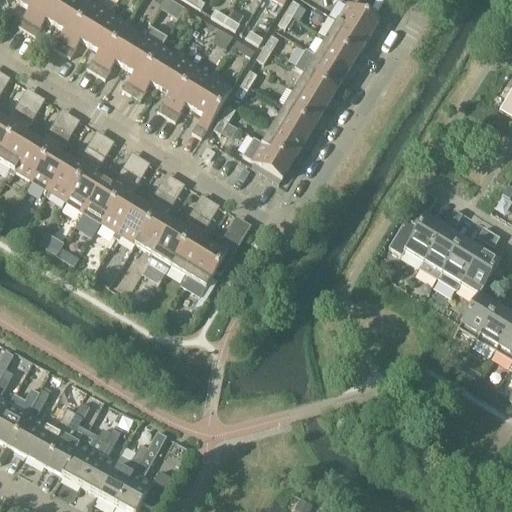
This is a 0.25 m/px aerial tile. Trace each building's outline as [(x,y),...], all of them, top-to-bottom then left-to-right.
[(14,0),(16,4),(19,6),(18,7),(28,12),(24,19),(23,19),(16,29),(26,35),(46,0),(14,0)] [(44,22),(54,28),(70,0),(46,0),(26,35),(35,40),(41,30),(40,29),(44,22)] [(70,0),(54,28),(63,34),(59,41),(58,40),(51,50),(60,56),(91,6),(81,0),(70,0)] [(204,7),(192,0),(191,0),(187,6),(200,13),(204,7)] [(268,0),(282,9),(287,0),(268,0)] [(292,5),(285,17),(291,21),(299,9),(292,5)] [(106,15),(91,6),(60,56),(70,62),(76,51),(75,51),(79,44),(89,49),(111,13),(108,11),(106,15)] [(347,6),(336,24),(367,43),(378,25),(347,6)] [(114,14),(111,13),(89,49),(98,55),(93,62),(92,61),(86,72),(95,77),(126,27),(111,18),(114,14)] [(222,27),(226,20),(214,13),(210,20),(222,27)] [(284,33),(291,21),(285,17),(277,29),(284,33)] [(239,28),(226,20),(222,27),(234,35),(239,28)] [(336,24),(325,41),(356,60),(367,43),(336,24)] [(141,36),(126,27),(95,77),(104,83),(111,73),(110,72),(114,65),(124,71),(146,34),(143,33),(141,36)] [(149,36),(146,34),(124,71),(133,77),(129,84),(128,83),(121,93),(131,99),(161,49),(146,40),(149,36)] [(258,49),(262,42),(250,35),(245,41),(258,49)] [(271,39),(263,52),(270,56),(278,44),(271,39)] [(346,78),(356,60),(325,41),(315,59),(346,78)] [(176,58),(161,49),(131,99),(140,105),(146,94),(145,94),(149,87),(159,92),(181,56),(178,54),(176,58)] [(263,68),(270,56),(263,52),(256,64),(263,68)] [(156,115),(165,120),(196,70),(181,61),(184,57),(181,56),(159,92),(168,98),(163,105),(162,104),(156,115)] [(315,59),(304,76),(335,95),(346,78),(315,59)] [(211,79),(196,70),(165,120),(174,126),(181,116),(180,115),(184,108),(193,114),(216,77),(213,75),(211,79)] [(249,75),(242,87),(249,91),(256,79),(249,75)] [(324,113),(335,95),(304,76),(293,94),(324,113)] [(201,142),(231,92),(216,82),(218,79),(216,77),(193,114),(203,119),(198,126),(197,126),(191,136),(201,142)] [(241,103),(249,91),(242,87),(234,99),(241,103)] [(293,94),(282,112),(314,131),(324,113),(293,94)] [(0,154),(26,112),(17,107),(10,117),(11,118),(7,125),(0,120),(0,154)] [(228,110),(220,122),(227,126),(235,114),(228,110)] [(35,118),(26,112),(0,154),(0,165),(10,172),(8,176),(10,177),(33,140),(24,135),(28,128),(29,128),(35,118)] [(282,112),(272,129),(303,148),(314,131),(282,112)] [(220,138),(227,126),(220,122),(213,134),(220,138)] [(15,175),(30,184),(61,134),(52,128),(45,138),(46,139),(42,146),(33,140),(10,177),(13,179),(15,175)] [(292,165),(303,148),(272,129),(261,146),(292,165)] [(70,139),(61,134),(30,184),(45,193),(42,197),(45,198),(67,162),(58,156),(63,149),(64,150),(70,139)] [(261,146),(250,164),(281,183),(292,165),(261,146)] [(77,167),(67,162),(45,198),(48,200),(50,196),(65,205),(96,155),(86,149),(80,160),(81,160),(77,167)] [(105,161),(96,155),(65,205),(80,214),(78,218),(80,220),(103,183),(93,177),(97,170),(98,171),(105,161)] [(85,218),(100,227),(131,177),(122,171),(115,181),(116,182),(112,189),(103,183),(80,220),(83,221),(85,218)] [(140,182),(131,177),(100,227),(115,236),(113,240),(115,241),(138,205),(128,199),(133,192),(134,193),(140,182)] [(120,239),(135,248),(166,198),(156,192),(150,203),(151,203),(147,210),(138,205),(115,241),(118,243),(120,239)] [(429,214),(436,203),(427,197),(420,208),(429,214)] [(147,261),(150,263),(172,226),(163,220),(168,213),(169,214),(175,203),(166,198),(135,248),(150,257),(147,261)] [(455,229),(462,218),(454,213),(447,224),(455,229)] [(155,260),(170,269),(201,219),(191,214),(185,224),(186,225),(182,232),(172,226),(150,263),(152,264),(155,260)] [(388,251),(391,253),(401,259),(405,254),(422,265),(443,231),(416,214),(410,224),(406,222),(388,251)] [(182,282),(185,284),(207,247),(198,242),(202,235),(203,235),(210,225),(201,219),(170,269),(185,278),(182,282)] [(418,272),(436,283),(462,242),(443,231),(422,265),(418,272)] [(476,242),(484,247),(491,236),(483,231),(476,242)] [(216,253),(207,247),(185,284),(187,285),(190,281),(205,291),(236,241),(226,235),(220,245),(221,246),(216,253)] [(492,252),(499,241),(491,236),(484,247),(492,252)] [(462,242),(436,283),(455,295),(459,287),(480,253),(462,242)] [(482,293),(492,276),(499,265),(480,253),(459,287),(478,298),(482,293)] [(501,281),(504,277),(508,270),(499,265),(492,276),(501,281)] [(500,304),(482,293),(478,298),(457,332),(476,343),(500,304)] [(495,355),(511,325),(511,311),(500,304),(476,343),(495,355)] [(511,325),(495,355),(511,365),(511,325)] [(13,380),(4,375),(0,382),(0,424),(9,409),(0,404),(0,400),(5,391),(6,391),(13,380)] [(40,393),(34,406),(8,451),(26,461),(44,429),(34,423),(48,398),(40,393)] [(0,424),(0,446),(8,451),(34,406),(26,402),(19,414),(9,409),(0,424)] [(26,461),(44,471),(74,417),(76,412),(69,408),(66,413),(55,434),(44,429),(26,461)] [(74,417),(44,471),(62,481),(80,448),(70,443),(82,421),(74,417)] [(62,481),(80,491),(110,437),(102,432),(90,454),(80,448),(62,481)] [(80,491),(98,501),(116,468),(106,462),(120,437),(112,433),(110,437),(80,491)] [(148,453),(141,465),(116,511),(118,511),(139,511),(142,507),(151,511),(155,511),(171,483),(158,475),(151,488),(141,482),(155,457),(156,457),(162,446),(154,441),(148,453)] [(98,501),(116,511),(141,465),(148,453),(140,449),(131,465),(120,460),(116,468),(98,501)]
